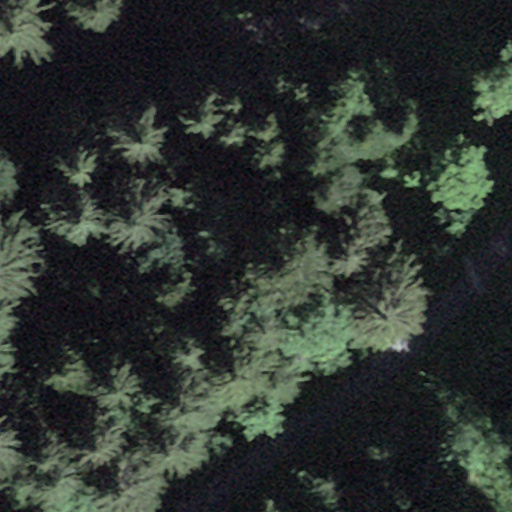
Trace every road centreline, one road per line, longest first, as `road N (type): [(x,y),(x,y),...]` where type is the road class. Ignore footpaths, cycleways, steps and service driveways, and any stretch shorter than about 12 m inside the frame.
road 1 (unclassified): [(196,511),(358,384),(511,228)]
road 2 (unclassified): [(334,0),(200,30),(0,33)]
